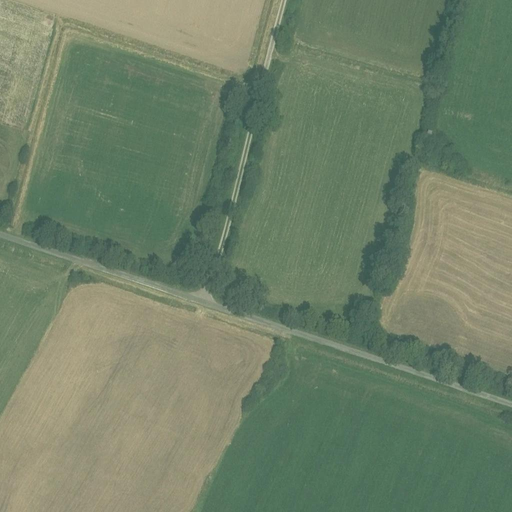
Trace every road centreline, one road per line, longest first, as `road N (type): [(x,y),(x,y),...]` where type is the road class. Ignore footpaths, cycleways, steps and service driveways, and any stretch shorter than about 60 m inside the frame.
road 1 (unclassified): [(511,401),(205,298)]
road 2 (unclassified): [(205,298),(283,0)]
road 3 (unclassified): [(205,298),(0,231)]
